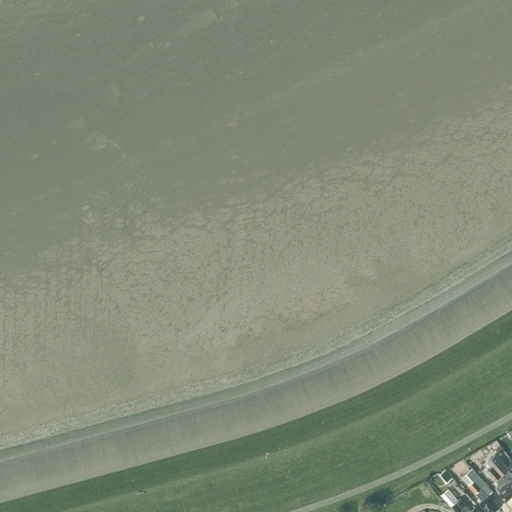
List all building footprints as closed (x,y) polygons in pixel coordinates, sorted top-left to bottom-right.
[(491,466),(491,465),(504,480),(511,488),(511,472),(510,474),(506,469),(507,469),(494,454),(487,461),(491,466)] [(511,494),(511,488),(504,480),(491,465),(491,466),(485,470),(494,480),(495,480),(499,484),(495,488),(506,500),(511,494)] [(446,468),(440,474),(447,482),(453,476),(446,468)] [(484,484),(471,469),(461,477),(475,493),(479,497),(477,499),(479,502),(478,503),(486,511),(492,511),(498,507),(487,495),(480,488),(484,484)] [(479,511),(474,506),(470,510),(459,498),(457,500),(448,489),(441,496),(455,511),(479,511)]
